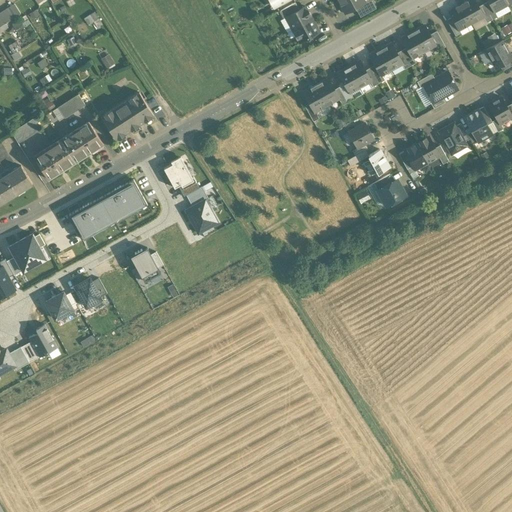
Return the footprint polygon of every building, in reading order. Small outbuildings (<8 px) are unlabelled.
[(362,0),(337,0),(338,0),(345,13),(355,8),(364,3),(364,2),(362,0)] [(364,3),(355,8),(360,17),(375,9),(370,0),(366,0),(364,2),(364,3)] [(478,7),(473,0),(469,0),(461,5),(471,23),(483,17),(478,7)] [(504,0),(487,0),(488,1),(494,12),(506,5),(507,5),(504,0)] [(494,12),(488,1),(483,4),(492,20),(497,17),(494,12)] [(492,20),(483,4),(478,7),(483,17),(486,23),(492,20)] [(471,23),(461,5),(448,12),(451,17),(458,30),(459,30),(471,23)] [(9,7),(0,13),(0,26),(15,17),(9,7)] [(305,7),(285,17),(292,30),(311,19),(305,7)] [(84,16),(87,23),(98,18),(95,11),(84,16)] [(458,30),(451,17),(446,20),(455,36),(460,33),(459,30),(458,30)] [(311,19),(292,30),(299,43),(319,32),(311,19)] [(424,25),(411,32),(423,52),(434,46),(435,45),(429,35),(424,25)] [(445,47),(436,31),(429,35),(435,45),(434,46),(437,51),(445,47)] [(411,32),(401,38),(406,48),(412,58),(413,58),(423,52),(411,32)] [(14,60),(21,56),(14,41),(9,44),(13,51),(11,53),(14,60)] [(501,41),(485,49),(495,68),(499,66),(511,59),(501,41)] [(391,44),(380,49),(391,70),(401,64),(402,64),(396,53),(391,44)] [(412,58),(406,48),(401,50),(410,66),(416,63),(413,58),(412,58)] [(380,49),(369,55),(375,65),(381,75),(391,70),(380,49)] [(410,66),(401,50),(396,53),(402,64),(401,64),(404,69),(410,66)] [(108,52),(100,58),(106,67),(114,62),(108,52)] [(511,59),(499,66),(502,71),(511,65),(511,58),(511,59)] [(359,61),(348,67),(360,87),(370,82),(370,81),(364,71),(359,61)] [(381,75),(375,65),(370,68),(378,83),(384,80),(381,75)] [(360,87),(348,67),(338,73),(343,82),(349,93),(350,92),(360,87)] [(378,83),(370,68),(364,71),(370,81),(370,82),(372,87),(378,83)] [(434,79),(423,85),(423,86),(432,102),(432,103),(442,98),(457,89),(447,72),(434,79)] [(431,74),(416,82),(419,88),(423,86),(423,85),(434,79),(431,74)] [(327,78),(315,85),(326,105),(338,99),(339,98),(334,90),(327,78)] [(349,93),(343,82),(338,85),(339,87),(347,101),(352,98),(350,92),(349,93)] [(326,105),(315,85),(303,92),(309,103),(314,112),(315,112),(326,105)] [(347,101),(339,87),(334,90),(339,98),(338,99),(342,106),(348,102),(347,101)] [(128,99),(111,110),(103,114),(104,115),(101,116),(116,139),(152,116),(138,93),(135,94),(127,99),(128,99)] [(45,112),(52,123),(83,105),(76,94),(45,112)] [(506,107),(501,97),(488,104),(497,119),(499,124),(500,124),(511,118),(511,117),(506,107)] [(442,98),(432,103),(432,102),(430,103),(433,109),(445,103),(442,98)] [(314,112),(309,103),(304,106),(313,122),(318,119),(315,112),(314,112)] [(491,122),(483,107),(478,110),(486,125),(492,123),(491,122)] [(486,125),(478,110),(464,117),(472,132),(477,142),(491,134),(486,125)] [(32,116),(11,129),(22,148),(28,145),(24,139),(29,136),(31,140),(36,137),(32,130),(39,127),(32,116)] [(499,124),(497,119),(491,122),(492,123),(497,132),(503,129),(500,124),(499,124)] [(89,122),(61,140),(75,160),(76,162),(92,152),(90,149),(102,142),(89,122)] [(365,123),(348,133),(357,148),(373,139),(365,123)] [(453,123),(438,131),(451,154),(466,146),(464,142),(455,126),(453,123)] [(466,134),(460,123),(455,126),(464,142),(469,139),(466,134)] [(477,142),(472,132),(466,134),(469,139),(472,145),(477,142)] [(434,148),(428,137),(416,144),(427,163),(438,157),(439,157),(434,148)] [(61,140),(34,157),(48,178),(59,171),(60,173),(64,170),(63,168),(75,160),(61,140)] [(14,162),(1,142),(0,142),(0,160),(5,168),(14,162)] [(427,163),(416,144),(404,151),(412,166),(415,170),(427,163)] [(448,161),(439,146),(434,148),(439,157),(438,157),(442,164),(448,161)] [(379,150),(368,156),(370,159),(368,160),(368,159),(363,162),(370,175),(375,172),(376,171),(378,174),(389,168),(379,150)] [(365,151),(347,161),(350,166),(368,156),(365,151)] [(412,166),(404,151),(398,154),(406,170),(412,166)] [(178,186),(192,178),(191,177),(180,156),(170,161),(172,164),(163,169),(174,188),(178,186)] [(22,166),(0,179),(0,203),(4,201),(5,202),(19,193),(19,192),(33,183),(22,166)] [(389,175),(375,183),(378,189),(393,181),(389,175)] [(192,178),(178,186),(183,196),(185,195),(199,188),(192,177),(191,177),(192,178)] [(138,209),(147,204),(133,179),(120,186),(120,185),(114,189),(114,190),(100,197),(114,222),(122,218),(128,215),(133,212),(133,213),(139,209),(138,209)] [(378,189),(377,191),(385,206),(389,204),(391,205),(394,204),(395,201),(405,196),(396,180),(393,181),(378,189)] [(185,195),(192,207),(204,199),(205,200),(208,198),(201,186),(199,188),(185,195)] [(360,202),(370,198),(365,188),(355,192),(360,202)] [(106,226),(114,222),(100,197),(88,204),(88,203),(82,206),(82,207),(68,215),(82,240),(90,235),(90,236),(96,233),(96,232),(101,229),(101,230),(107,227),(106,226)] [(192,207),(185,210),(190,219),(192,219),(194,222),(193,225),(198,233),(217,222),(205,200),(204,199),(192,207)] [(33,237),(32,234),(9,246),(15,257),(22,271),(23,272),(44,260),(43,257),(44,256),(39,248),(33,237)] [(39,234),(33,237),(39,248),(45,245),(39,234)] [(141,277),(144,282),(160,273),(157,268),(150,255),(146,247),(142,250),(141,249),(134,253),(135,254),(130,256),(136,267),(141,277)] [(150,255),(157,268),(163,265),(155,252),(150,255)] [(22,271),(15,257),(6,261),(13,275),(14,276),(22,271)] [(8,278),(13,275),(6,261),(4,259),(0,261),(0,264),(1,267),(2,267),(8,278)] [(2,267),(1,267),(0,268),(0,297),(14,290),(8,278),(2,267)] [(141,277),(136,267),(130,270),(136,280),(141,277)] [(100,297),(91,282),(89,278),(74,286),(82,302),(77,305),(79,308),(82,315),(95,308),(95,309),(103,304),(100,297)] [(107,293),(98,278),(91,282),(100,297),(107,293)] [(65,296),(63,292),(45,302),(55,319),(72,310),(65,296)] [(65,296),(72,310),(73,311),(79,308),(77,305),(70,293),(65,296)] [(28,337),(31,342),(39,357),(57,347),(44,325),(36,329),(36,328),(31,330),(33,334),(28,337)] [(31,342),(20,347),(29,363),(39,357),(31,342)] [(15,366),(14,367),(16,370),(29,363),(20,347),(8,354),(15,366)] [(0,352),(0,374),(14,367),(15,366),(8,354),(6,350),(0,352)]
